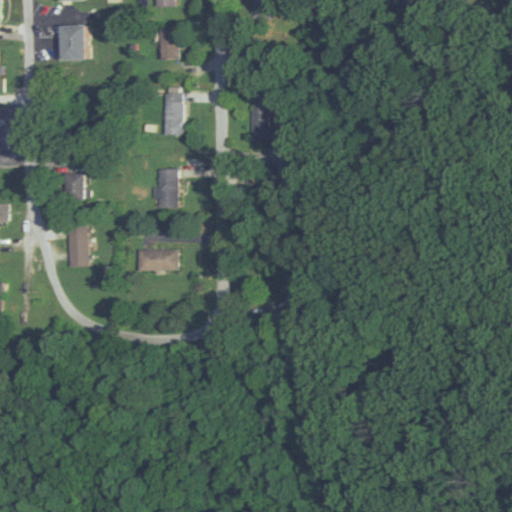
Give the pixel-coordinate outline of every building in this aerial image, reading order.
[(280,19),(279,0),(259,0),(260,20),(280,19)] [(98,60),(98,26),(73,26),(73,60),(98,60)] [(187,30),(167,30),(167,60),(187,60),(187,30)] [(169,136),(189,136),(189,93),(169,93),(169,136)] [(259,141),(279,141),(280,94),(260,94),(259,141)] [(0,150),(15,151),(15,125),(0,124),(0,150)] [(185,169),(166,169),(166,208),(185,208),(185,169)] [(73,207),(92,207),(92,174),(73,174),(73,207)] [(13,203),(0,203),(0,221),(13,222),(13,203)] [(92,222),(74,222),(75,266),(93,266),(92,222)] [(185,270),(185,249),(146,249),(146,270),(185,270)]
